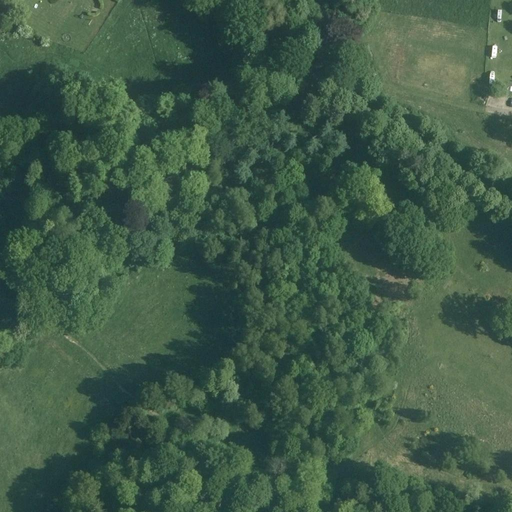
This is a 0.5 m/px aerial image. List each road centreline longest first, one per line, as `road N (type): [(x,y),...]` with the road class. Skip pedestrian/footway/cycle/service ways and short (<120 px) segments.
road 1 (unclassified): [(0,210),(76,190),(243,106)]
road 2 (secondary): [(511,210),(324,83)]
